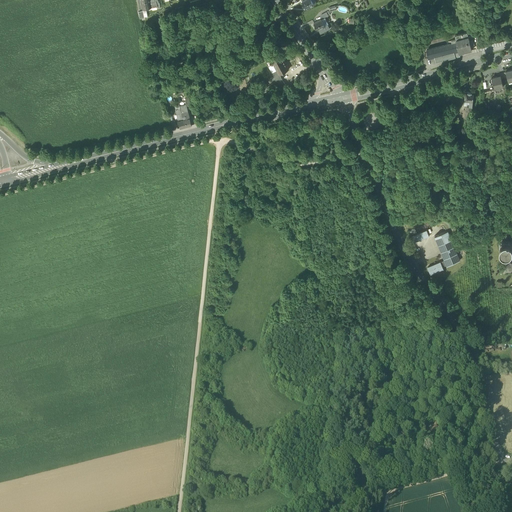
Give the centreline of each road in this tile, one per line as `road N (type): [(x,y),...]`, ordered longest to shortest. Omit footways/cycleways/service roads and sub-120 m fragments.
road 1 (residential): [(339,98),(408,259),(459,327),(501,462)]
road 2 (track): [(179,511),(217,140),(225,140)]
road 3 (primary): [(59,166),(308,105)]
road 4 (track): [(0,195),(217,140)]
road 5 (primary): [(339,98),(511,54)]
road 6 (track): [(225,140),(284,163),(366,157)]
road 7 (track): [(501,462),(392,489),(385,511)]
